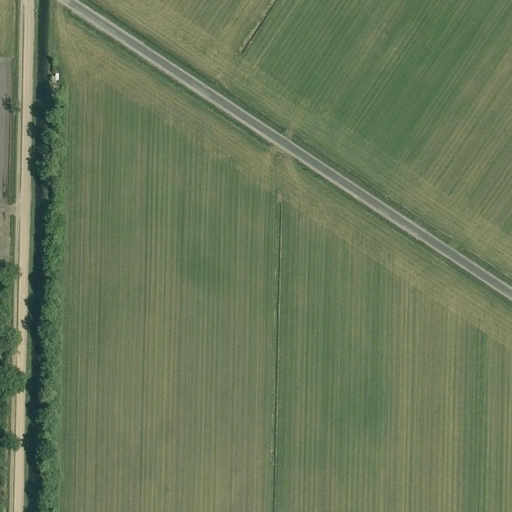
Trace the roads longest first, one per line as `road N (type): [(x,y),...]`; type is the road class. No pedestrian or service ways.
road 1 (unclassified): [(511,296),(66,0)]
road 2 (track): [(29,0),(18,511)]
